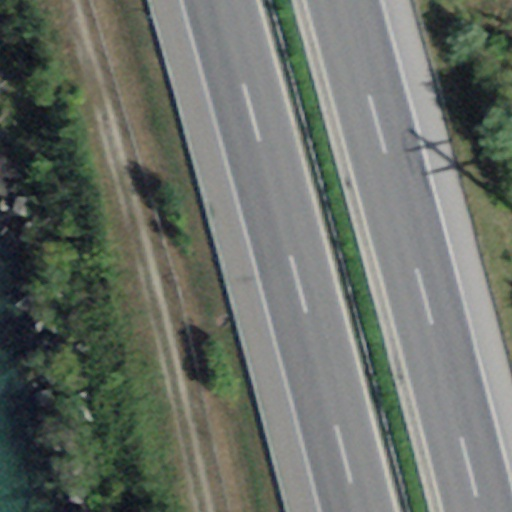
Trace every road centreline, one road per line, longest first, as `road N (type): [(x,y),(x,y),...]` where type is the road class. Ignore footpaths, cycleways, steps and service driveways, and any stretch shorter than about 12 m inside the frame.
road 1 (motorway): [(214,0),(353,511)]
road 2 (motorway): [(473,511),(337,0)]
road 3 (track): [(84,0),(215,511)]
